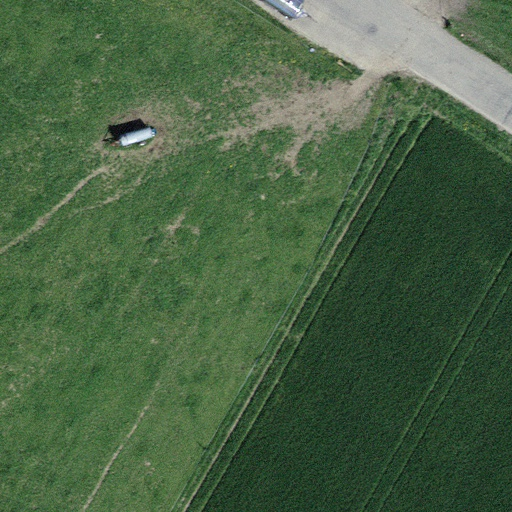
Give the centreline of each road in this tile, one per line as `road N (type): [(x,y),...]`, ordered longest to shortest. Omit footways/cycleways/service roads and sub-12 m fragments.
road 1 (track): [(409,42),(289,0)]
road 2 (track): [(511,108),(409,42)]
